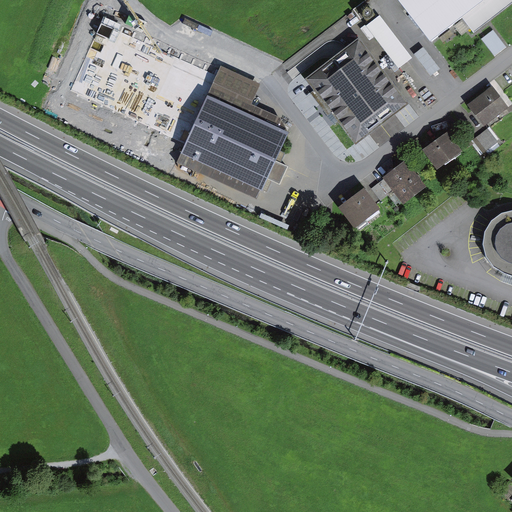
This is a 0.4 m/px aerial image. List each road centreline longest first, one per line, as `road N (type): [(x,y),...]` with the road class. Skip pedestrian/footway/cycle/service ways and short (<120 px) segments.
road 1 (motorway): [(511,346),(232,231),(0,118)]
road 2 (unclassified): [(7,195),(114,249),(511,418)]
road 3 (motorway): [(0,145),(214,250),(461,353)]
road 4 (unclassified): [(0,227),(3,248),(128,451),(175,511)]
road 5 (residential): [(331,186),(511,52)]
